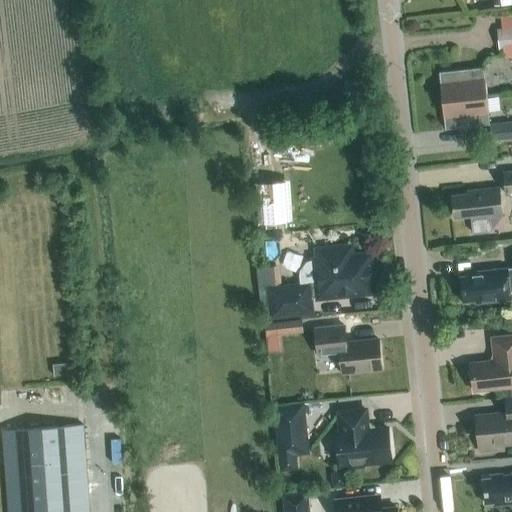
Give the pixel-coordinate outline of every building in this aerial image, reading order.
[(511,48),(511,27),(497,29),(500,50),(511,48)] [(482,68),(438,72),(441,101),(485,96),(482,68)] [(488,124),(485,96),(441,101),(444,129),(488,124)] [(511,121),(498,123),(500,140),(511,139),(511,121)] [(511,192),(511,170),(503,172),(505,193),(511,192)] [(451,195),(454,218),(469,216),(471,233),(472,233),(490,231),(489,217),(500,215),(497,187),(467,191),(467,193),(451,195)] [(282,229),(281,205),(257,207),(258,231),(282,229)] [(372,290),(368,254),(350,256),(339,247),(316,250),(317,259),(314,260),(306,261),(300,270),(299,275),(300,285),(268,288),(270,315),(310,311),(308,297),(372,290)] [(511,268),(506,269),(472,272),(472,275),(460,277),(463,301),(474,300),(475,303),(509,299),(511,298),(511,268)] [(264,322),(267,351),(283,349),(281,334),(303,332),(302,318),(264,322)] [(380,368),(377,338),(344,342),(342,324),(314,327),(317,355),(339,352),(341,372),(380,368)] [(497,360),(493,360),(469,363),(472,391),(511,386),(511,349),(511,348),(492,350),(492,352),(496,351),(497,360)] [(276,393),(284,402),(293,393),(286,384),(276,393)] [(511,396),(505,397),(506,409),(500,410),(500,414),(475,417),(479,451),(495,449),(495,444),(511,442),(511,396)] [(309,453),(305,403),(274,406),(280,470),(298,469),(297,454),(309,453)] [(390,460),(386,427),(372,429),(366,424),(364,409),(337,412),(339,432),(335,433),(338,465),(349,464),(352,466),(362,466),(364,462),(390,460)] [(89,511),(84,426),(3,431),(9,511),(89,511)] [(345,471),(331,472),(332,486),(346,486),(345,471)] [(511,472),(509,473),(509,475),(501,476),(501,474),(489,475),(489,478),(481,479),(484,503),(492,502),(492,505),(511,503),(511,472)] [(310,511),(309,492),(283,494),(284,511),(310,511)] [(395,511),(395,506),(362,510),(361,496),(333,499),(334,511),(395,511)]
